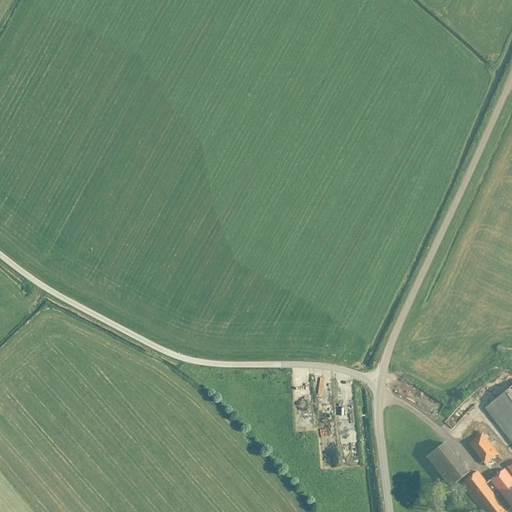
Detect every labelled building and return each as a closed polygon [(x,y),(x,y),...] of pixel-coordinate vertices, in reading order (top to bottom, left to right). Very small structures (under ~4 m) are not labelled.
[(291,383),(302,383),(302,372),(291,372),(291,383)] [(511,382),(484,404),(511,438),(511,382)] [(302,384),(292,385),(293,402),(302,401),(302,384)] [(341,395),(342,462),(352,461),(351,395),(341,395)] [(308,396),(303,396),(303,404),(295,404),(294,425),(301,425),(301,427),(308,427),(308,396)] [(319,427),(318,439),(329,440),(329,428),(319,427)] [(484,460),(498,450),(482,428),(468,439),(484,460)] [(450,483),(469,468),(445,438),(426,453),(450,483)] [(477,467),(461,480),(485,511),(511,511),(508,507),(511,504),(511,474),(504,465),(486,478),(477,467)]
